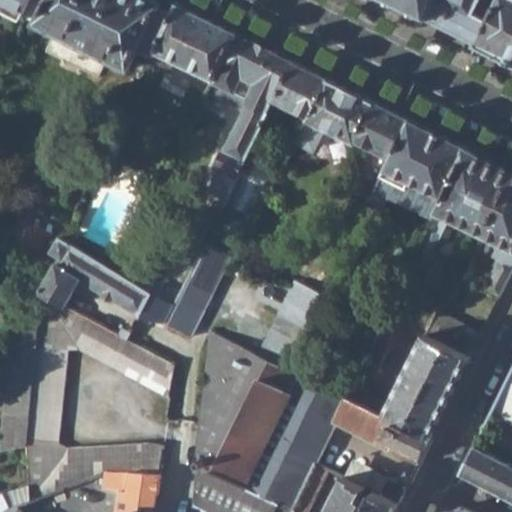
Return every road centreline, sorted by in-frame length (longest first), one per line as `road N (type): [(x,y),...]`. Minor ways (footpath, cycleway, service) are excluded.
road 1 (tertiary): [(511,117),(274,0)]
road 2 (residential): [(511,321),(434,478)]
